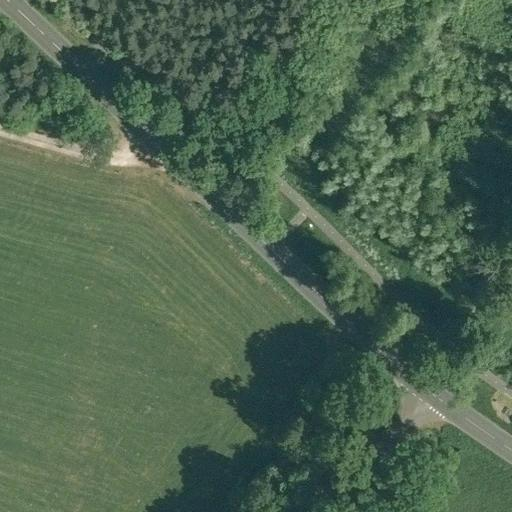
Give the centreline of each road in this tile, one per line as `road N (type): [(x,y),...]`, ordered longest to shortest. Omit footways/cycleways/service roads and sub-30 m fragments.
road 1 (secondary): [(433,394),(5,0)]
road 2 (unclassified): [(308,511),(422,414),(433,394)]
